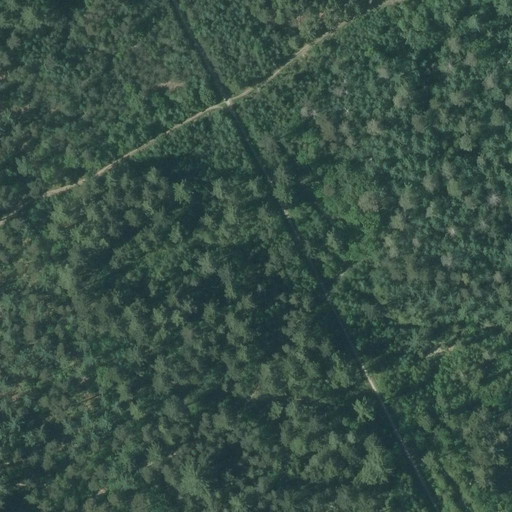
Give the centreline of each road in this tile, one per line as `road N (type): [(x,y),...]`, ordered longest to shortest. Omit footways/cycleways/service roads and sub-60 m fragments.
road 1 (track): [(438,511),(173,0)]
road 2 (unknown): [(326,293),(270,354),(230,420),(73,511)]
road 3 (track): [(156,461),(25,195)]
road 4 (track): [(227,101),(93,173),(25,195),(0,222)]
road 5 (unknown): [(326,293),(357,257),(484,176),(511,175)]
